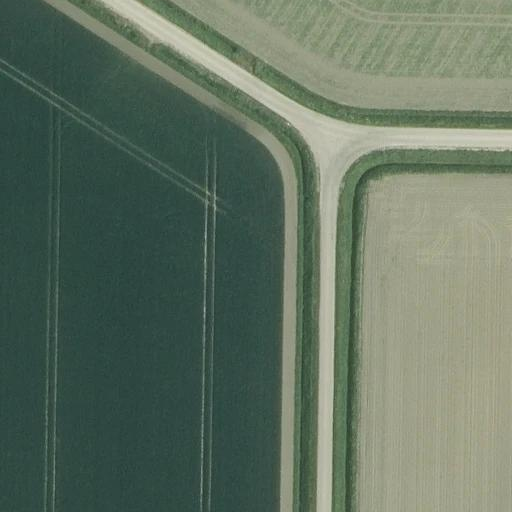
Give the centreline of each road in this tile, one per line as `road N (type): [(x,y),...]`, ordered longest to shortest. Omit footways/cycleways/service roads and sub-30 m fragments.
road 1 (unclassified): [(324,511),(330,139)]
road 2 (unclassified): [(330,139),(113,0)]
road 3 (unclassified): [(330,139),(511,142)]
